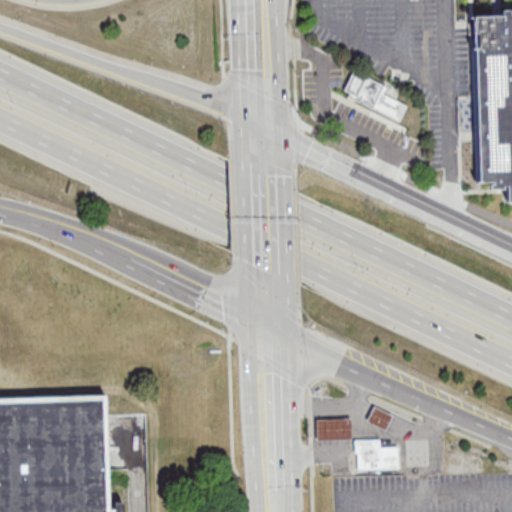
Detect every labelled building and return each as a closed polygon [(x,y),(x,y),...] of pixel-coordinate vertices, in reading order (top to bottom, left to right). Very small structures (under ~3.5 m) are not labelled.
[(511,12),(473,14),(477,184),(489,184),(489,190),(506,190),(506,199),(511,198),(511,12)] [(342,93),(382,111),(387,98),(381,95),(385,85),(353,70),(342,93)] [(106,393),(0,398),(0,511),(122,511),(122,502),(111,503),(106,393)] [(367,423),(375,407),(394,417),(386,432),(367,423)] [(353,441),(352,420),(317,421),(318,442),(353,441)] [(358,454),(356,454),(355,441),(381,440),(381,448),(399,448),(399,470),(358,471),(358,454)]
